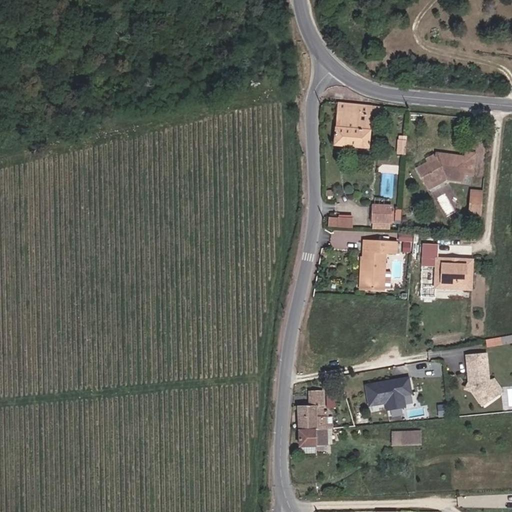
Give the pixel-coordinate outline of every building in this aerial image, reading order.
[(370,116),(371,107),(338,105),(335,144),(368,147),(370,116)] [(382,117),(383,108),(371,107),(370,116),(382,117)] [(416,170),(422,182),(432,182),(442,176),(451,179),(460,179),(461,173),(471,174),(472,158),(465,157),(438,154),(437,158),(416,170)] [(427,192),(451,179),(442,176),(432,182),(422,182),(427,192)] [(471,197),(470,215),(481,216),(483,198),(471,197)] [(390,221),(391,206),(375,205),(374,221),(390,221)] [(354,227),(355,216),(331,214),(330,225),(354,227)] [(401,252),(412,252),(413,233),(402,232),(401,252)] [(381,287),(383,254),(392,254),(393,241),(363,238),(359,285),(381,287)] [(436,260),(437,245),(422,244),(420,267),(435,268),(434,288),(445,289),(445,287),(456,288),(456,286),(468,286),(470,263),(457,262),(457,264),(449,264),(450,261),(436,260)] [(418,298),(433,299),(434,288),(435,268),(420,267),(418,298)] [(484,353),(465,355),(468,383),(470,383),(470,389),(480,403),(496,393),(488,381),(486,379),(484,353)] [(387,410),(409,406),(407,394),(415,393),(412,375),(366,382),(370,406),(386,403),(387,410)] [(500,390),(492,378),(488,381),(496,393),(500,390)] [(300,406),(300,429),(317,429),(328,429),(327,417),(325,417),(325,391),(310,391),(309,407),(300,406)] [(336,407),(338,399),(329,397),(327,405),(336,407)] [(317,446),(317,429),(300,429),(299,445),(317,446)] [(328,429),(317,429),(317,446),(319,446),(328,446),(328,429)] [(420,444),(419,431),(393,432),(393,445),(420,444)]
